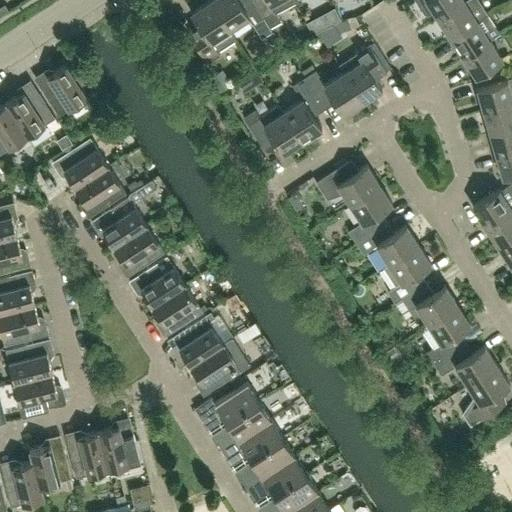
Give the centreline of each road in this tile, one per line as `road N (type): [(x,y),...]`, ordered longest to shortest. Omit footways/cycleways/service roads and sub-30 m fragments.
road 1 (residential): [(83,409),(37,222),(64,206),(167,377)]
road 2 (residential): [(437,220),(466,182),(436,76)]
road 3 (residential): [(248,511),(167,377)]
road 4 (residential): [(511,326),(437,220)]
